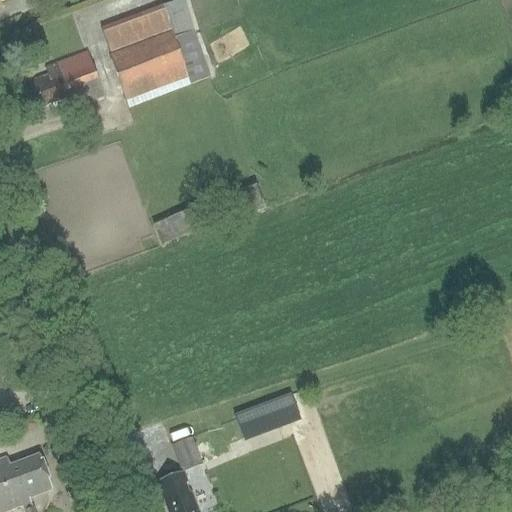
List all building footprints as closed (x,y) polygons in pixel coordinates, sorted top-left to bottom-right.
[(182,0),(102,28),(129,108),(210,80),(182,0)] [(69,110),(104,97),(87,53),(46,69),(48,76),(28,84),(37,110),(65,99),(69,110)] [(225,219),(263,204),(255,184),(217,199),(225,219)] [(152,224),(159,241),(199,226),(192,208),(152,224)] [(233,414),(243,441),(300,420),(290,393),(233,414)] [(172,445),(182,471),(202,463),(192,438),(172,445)] [(0,511),(8,511),(23,507),(24,511),(35,511),(30,499),(53,490),(40,456),(11,467),(8,459),(0,461),(0,511)] [(157,485),(167,511),(197,511),(183,474),(157,485)]
